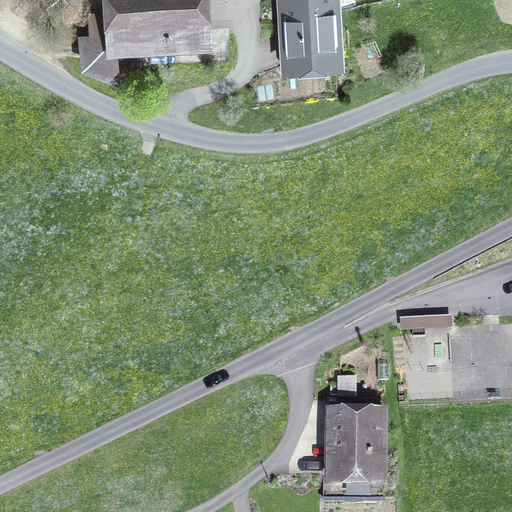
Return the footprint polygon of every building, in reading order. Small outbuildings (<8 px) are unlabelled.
[(109,73),(136,71),(134,35),(187,32),(188,43),(206,42),(203,0),(113,0),(116,36),(85,38),(87,64),(109,73)] [(286,0),(290,62),(337,59),(332,0),(286,0)] [(453,369),(451,316),(404,318),(406,371),(453,369)] [(331,384),(331,394),(339,394),(339,384),(331,384)] [(331,400),(331,419),(336,419),(336,477),(378,478),(378,400),(331,400)]
